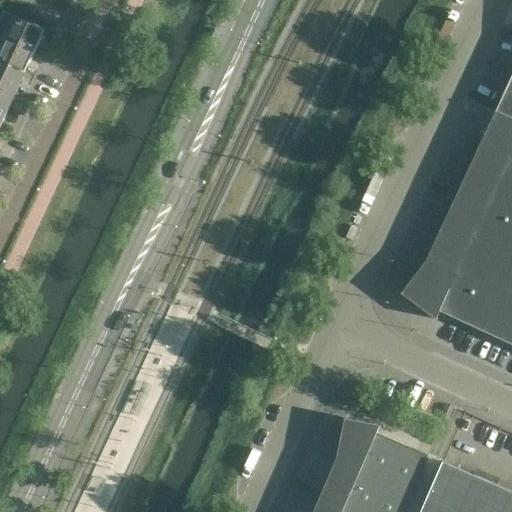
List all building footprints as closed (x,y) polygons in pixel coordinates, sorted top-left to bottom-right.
[(5,11),(0,21),(0,34),(35,50),(44,30),(5,11)] [(0,58),(25,70),(35,50),(0,34),(0,58)] [(0,81),(16,90),(25,70),(0,58),(0,81)] [(511,75),(510,79),(496,110),(511,117),(511,75)] [(16,90),(0,81),(0,105),(7,109),(16,90)] [(511,117),(496,110),(491,121),(493,121),(485,137),(484,137),(484,138),(485,139),(479,151),(477,150),(476,150),(476,151),(477,151),(478,152),(473,164),(472,164),(471,165),(472,165),(468,174),(467,173),(467,174),(468,175),(462,187),(460,186),(460,187),(460,188),(461,188),(456,201),(455,200),(454,201),(455,201),(451,210),(450,210),(450,211),(451,211),(445,223),(444,222),(443,223),(443,224),(445,225),(428,259),(427,259),(426,259),(426,260),(428,261),(420,272),(418,271),(418,272),(419,273),(413,280),(412,280),(413,281),(407,289),(406,288),(401,293),(407,297),(408,296),(415,302),(415,303),(416,303),(416,302),(424,308),(423,309),(424,310),(425,309),(432,314),(431,316),(437,320),(438,319),(437,318),(440,311),(511,344),(511,117)] [(335,458),(412,492),(428,455),(429,454),(361,426),(362,422),(345,419),(340,445),(343,446),(338,458),(336,458),(335,458)] [(318,494),(358,511),(403,511),(412,492),(335,458),(335,459),(337,460),(331,472),(330,472),(330,473),(331,473),(327,482),(326,481),(325,482),(326,483),(321,495),(319,494),(318,494)] [(511,511),(511,490),(443,461),(420,511),(511,511)] [(358,511),(318,494),(318,495),(320,496),(315,508),(313,508),(313,509),(314,509),(312,511),(358,511)]
